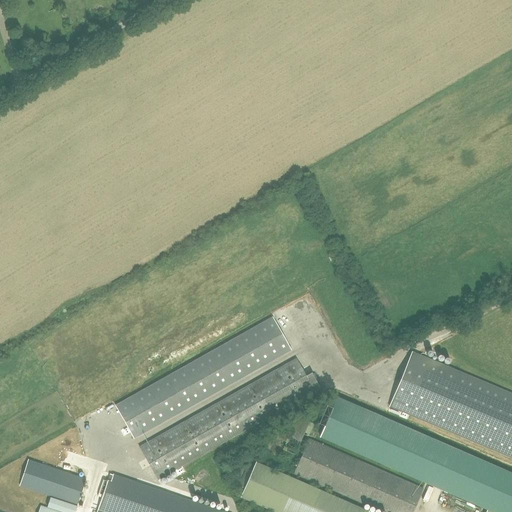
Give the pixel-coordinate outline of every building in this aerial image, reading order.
[(133,437),(291,349),(272,317),(115,405),(133,437)] [(511,457),(511,394),(412,353),(390,406),(511,457)] [(311,373),(306,376),(296,359),(139,447),(157,480),(320,388),(311,373)] [(511,511),(511,470),(337,397),(337,398),(321,438),(499,511),(511,511)] [(411,511),(422,489),(308,438),(293,472),(382,511),(370,511),(255,462),(240,496),(276,511),(411,511)] [(19,487),(50,497),(47,508),(40,505),(37,511),(75,511),(77,506),(86,479),(28,459),(19,487)] [(108,482),(103,480),(98,496),(102,498),(98,511),(102,511),(223,511),(113,475),(113,476),(110,475),(108,482)]
